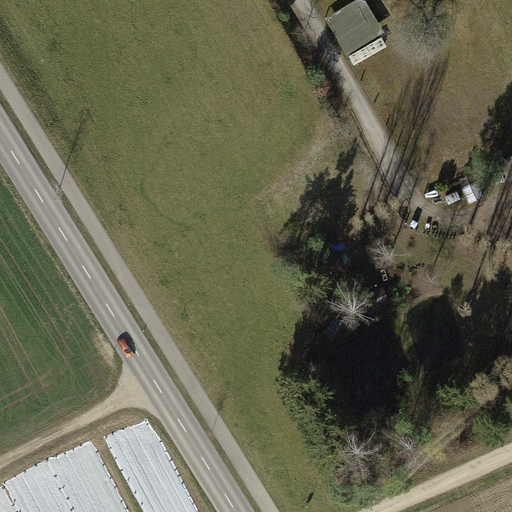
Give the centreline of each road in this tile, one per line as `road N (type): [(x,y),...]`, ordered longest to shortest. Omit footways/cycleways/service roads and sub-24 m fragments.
road 1 (tertiary): [(236,511),(0,131)]
road 2 (track): [(302,0),(399,188),(421,207),(511,244)]
road 3 (track): [(511,385),(406,471),(379,511)]
road 4 (track): [(153,382),(0,463)]
road 5 (track): [(511,451),(380,511)]
